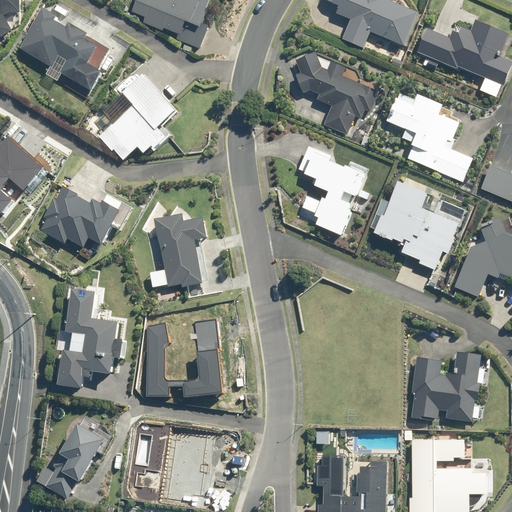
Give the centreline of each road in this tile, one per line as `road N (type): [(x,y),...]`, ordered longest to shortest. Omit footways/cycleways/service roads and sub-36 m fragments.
road 1 (residential): [(255,234),(474,323),(511,353)]
road 2 (residential): [(255,234),(243,101),(275,0)]
road 3 (tertiary): [(0,282),(22,334),(3,511)]
road 4 (residential): [(280,442),(281,385),(255,234)]
